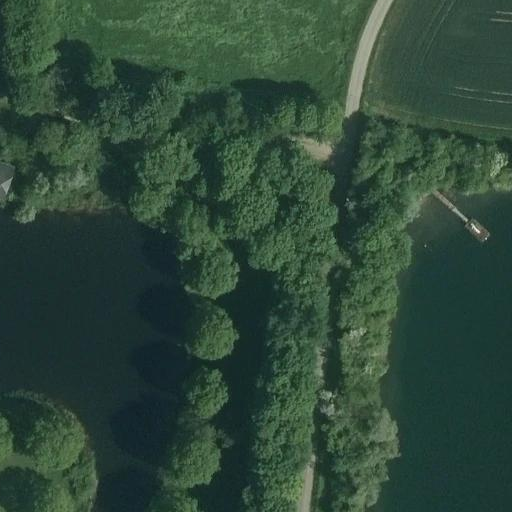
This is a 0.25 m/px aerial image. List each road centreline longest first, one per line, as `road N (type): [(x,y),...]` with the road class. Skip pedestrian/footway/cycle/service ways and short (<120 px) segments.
road 1 (unclassified): [(386,0),(356,99),(305,511)]
road 2 (track): [(245,182),(279,207),(283,225),(245,511)]
